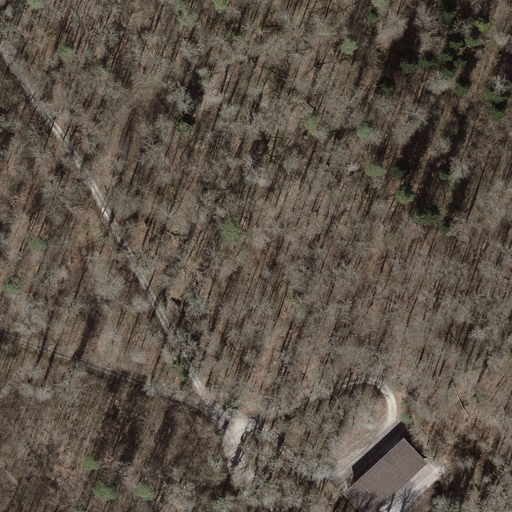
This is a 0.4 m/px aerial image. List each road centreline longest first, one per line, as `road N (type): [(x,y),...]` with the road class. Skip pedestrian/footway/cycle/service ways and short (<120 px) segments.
road 1 (track): [(0,37),(220,415)]
road 2 (track): [(0,334),(220,415),(278,511)]
road 3 (track): [(220,415),(258,419),(370,377),(389,394),(392,425),(333,472),(299,464)]
